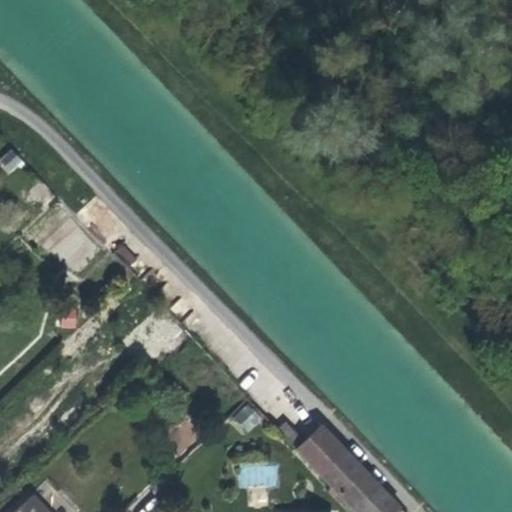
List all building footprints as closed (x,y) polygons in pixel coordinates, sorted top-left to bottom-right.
[(0,157),(0,163),(7,174),(23,164),(13,149),(0,157)] [(81,308),(56,309),(57,327),(83,326),(81,308)] [(244,402),(231,419),(249,433),(262,417),(244,402)] [(402,511),(318,423),(302,439),(285,421),(277,429),(354,511),(402,511)] [(237,487),(277,488),(278,463),(238,463),(237,487)] [(45,511),(29,495),(10,511),(45,511)]
